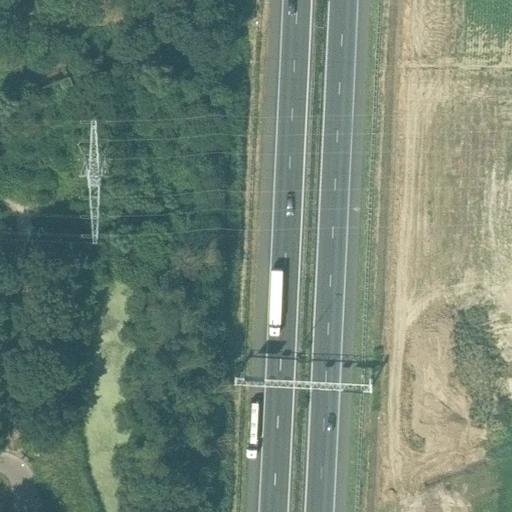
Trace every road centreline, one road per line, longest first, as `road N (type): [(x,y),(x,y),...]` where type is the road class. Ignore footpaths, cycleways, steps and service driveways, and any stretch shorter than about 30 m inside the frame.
road 1 (motorway): [(322,511),(353,0)]
road 2 (motorway): [(293,0),(266,511)]
